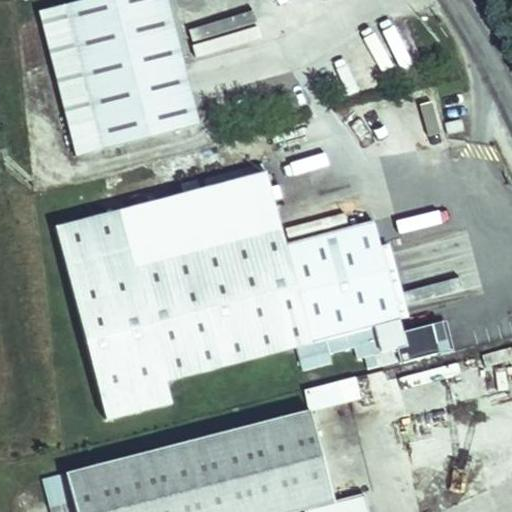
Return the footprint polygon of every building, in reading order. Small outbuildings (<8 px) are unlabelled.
[(163,0),(105,0),(63,11),(101,157),(198,131),(163,0)] [(466,133),(463,121),(446,125),(449,137),(466,133)] [(270,174),(59,229),(109,422),(173,406),(166,383),(329,341),(333,355),(357,349),(360,360),(401,349),(404,364),(442,354),(435,326),(407,334),(378,223),(289,246),(270,174)] [(307,392),(312,414),(346,404),(341,384),(307,392)] [(312,414),(65,478),(74,511),(303,511),(305,511),(370,511),(367,496),(335,504),(312,414)] [(511,461),(511,441),(503,446),(511,461)] [(74,511),(65,478),(42,484),(49,511),(74,511)]
